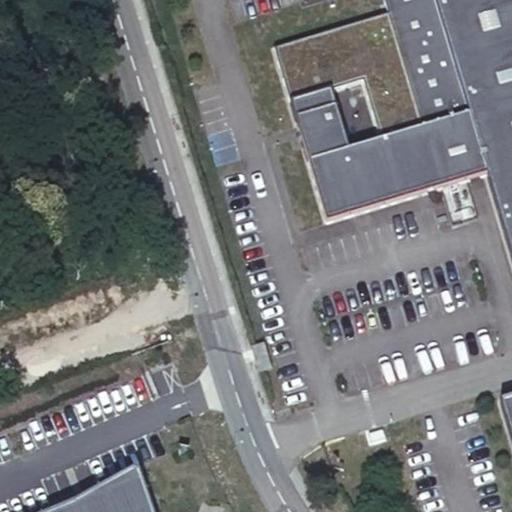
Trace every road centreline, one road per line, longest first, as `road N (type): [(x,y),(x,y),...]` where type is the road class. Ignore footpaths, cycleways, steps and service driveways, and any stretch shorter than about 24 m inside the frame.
road 1 (unclassified): [(291,511),(229,384),(110,0)]
road 2 (unknown): [(433,394),(473,511)]
